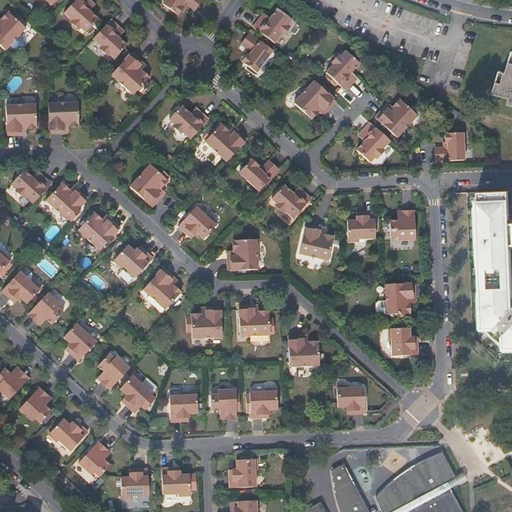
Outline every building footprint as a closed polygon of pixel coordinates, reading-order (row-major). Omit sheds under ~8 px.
[(89,0),(74,0),(64,12),(72,19),(72,23),(77,28),(81,27),(86,32),(98,19),(91,11),(92,10),(89,7),(88,6),(91,3),(91,1),(89,0)] [(195,10),(202,0),(164,0),(162,3),(177,14),(183,6),(181,5),(184,1),(195,10)] [(262,17),(255,28),(275,43),(282,34),(285,34),(289,29),(289,25),(293,19),(279,8),(272,18),(270,17),(267,21),(262,17)] [(0,45),(5,50),(26,27),(24,26),(27,23),(15,12),(12,15),(8,11),(0,19),(0,18),(0,45)] [(120,28),(110,19),(93,38),(101,45),(101,49),(106,54),(110,53),(115,58),(127,45),(119,37),(120,35),(116,32),(120,28)] [(274,51),(250,33),(242,44),(253,53),(251,57),(249,55),(243,62),(258,74),(274,51)] [(335,65),(328,73),(329,74),(326,77),(338,89),(341,86),(347,91),(356,82),(352,77),(355,74),(353,72),(361,64),(348,51),(343,57),(338,57),(335,61),(335,65)] [(142,63),(131,52),(111,74),(133,95),(149,77),(142,70),(144,68),(141,64),(142,63)] [(501,83),(496,81),(493,93),(509,98),(508,103),(511,104),(511,61),(509,61),(506,72),(505,72),(501,83)] [(499,70),(496,81),(501,83),(505,72),(499,70)] [(315,81),(294,103),(311,120),(318,112),(321,114),(324,111),(326,113),(337,102),(330,96),(333,93),(321,81),(318,84),(315,81)] [(48,103),(49,132),(64,132),(64,129),(69,129),(69,125),(79,125),(78,101),(48,103)] [(376,118),(398,139),(418,117),(402,101),(394,108),(392,106),(388,109),(386,107),(376,118)] [(27,127),(37,127),(36,103),(6,104),(7,135),(22,134),(22,131),(27,131),(27,127)] [(192,139),(210,120),(200,110),(195,114),(192,112),(190,113),(182,105),(170,118),(175,124),(175,127),(180,131),(183,131),(192,139)] [(227,162),(248,140),(238,130),(236,132),(232,129),(230,130),(222,123),(206,140),(227,162)] [(390,141),(371,123),(362,133),(366,137),(363,141),(364,142),(356,151),(369,163),(374,157),(379,157),(383,153),(383,149),(390,141)] [(436,148),(436,162),(465,161),(464,134),(447,134),(447,143),(449,144),(449,148),(436,148)] [(279,171),(269,161),(260,171),(258,168),(259,167),(252,160),(240,174),(259,192),(279,171)] [(150,165),(131,187),(153,206),(162,196),(160,194),(163,190),(161,188),(168,180),(166,179),(169,175),(156,165),(153,168),(150,165)] [(34,203),(52,184),(43,175),(38,179),(34,176),(33,177),(25,169),(13,182),(13,184),(19,188),(18,192),(23,196),(26,196),(34,203)] [(46,201),(67,221),(88,199),(77,189),(76,189),(75,191),(72,188),(70,190),(62,183),(46,201)] [(286,212),(293,220),(312,200),(301,191),(298,195),(294,192),(293,194),(284,186),(272,199),(278,204),(277,208),(282,212),(286,212)] [(509,232),(511,231),(511,220),(509,220),(507,192),(478,194),(478,197),(475,198),(479,276),(481,276),(482,282),(481,283),(479,283),(481,330),(489,337),(491,335),(496,341),(494,343),(503,351),(511,351),(511,292),(510,250),(509,232)] [(191,232),(194,235),(197,232),(204,239),(218,223),(211,216),(208,218),(196,206),(179,225),(188,235),(191,232)] [(85,238),(100,252),(120,230),(109,219),(107,221),(104,218),(101,221),(93,213),(77,231),(85,238)] [(414,213),(401,213),(401,220),(398,221),(398,223),(390,223),(391,239),(397,239),(397,243),(415,242),(414,213)] [(376,215),(362,215),(362,219),(358,219),(358,223),(349,223),(350,245),(360,244),(360,241),(377,241),(376,215)] [(309,255),(330,260),(335,237),(325,235),(326,231),(321,230),(321,228),(307,225),(301,253),(309,255)] [(234,250),(231,250),(231,255),(229,255),(229,270),(259,269),(258,239),(234,240),(234,250)] [(142,252),(138,249),(136,251),(129,245),(115,261),(123,268),(125,266),(137,277),(154,258),(144,249),(142,252)] [(0,273),(12,260),(3,252),(1,255),(0,253),(0,273)] [(164,268),(144,289),(165,310),(181,293),(173,286),(176,283),(172,279),(174,277),(164,268)] [(15,299),(18,301),(21,298),(29,304),(43,288),(34,280),(32,283),(20,272),(3,291),(13,301),(15,299)] [(412,296),(415,296),(414,283),(385,284),(386,300),(386,312),(386,313),(396,313),(408,312),(409,312),(409,301),(412,301),(412,296)] [(48,293),(28,315),(37,323),(42,318),(45,320),(47,318),(53,324),(64,312),(58,306),(60,304),(48,293)] [(386,312),(386,300),(378,300),(375,303),(376,310),(378,313),(386,312)] [(256,307),(240,307),(242,336),(272,335),(271,311),(261,312),(260,309),(256,309),(256,307)] [(221,337),(220,308),(206,308),(206,311),(201,311),(201,315),(191,315),(191,338),(221,337)] [(72,349),(70,352),(80,361),(97,342),(85,331),(87,329),(79,321),(64,338),(71,343),(68,346),(72,349)] [(413,342),(413,337),(409,337),(409,327),(387,329),(388,339),(391,339),(391,357),(417,356),(416,342),(413,342)] [(290,370),(320,368),(320,345),(309,345),(309,342),(304,342),(304,339),(289,340),(290,370)] [(100,380),(110,389),(130,367),(116,355),(114,358),(108,353),(98,365),(104,371),(103,372),(105,374),(100,380)] [(12,373),(9,371),(8,373),(2,367),(0,369),(0,392),(7,399),(27,377),(17,368),(12,373)] [(126,396),(124,398),(127,402),(125,404),(136,413),(140,409),(144,412),(156,399),(151,396),(153,394),(141,383),(143,381),(134,373),(120,390),(126,396)] [(351,409),(351,412),(365,412),(363,386),(347,386),(347,384),(336,384),(337,406),(346,406),(346,409),(351,409)] [(42,400),(47,395),(37,386),(17,407),(30,420),(33,417),(38,422),(48,410),(43,404),(44,403),(42,400)] [(222,412),(222,418),(236,418),(235,388),(217,389),(217,393),(210,394),(211,409),(218,409),(218,412),(222,412)] [(263,414),(267,414),(267,410),(277,409),(276,389),(266,389),(266,392),(248,392),(249,418),(263,417),(263,414)] [(181,417),(186,417),(186,413),(196,413),(195,391),(185,392),(185,395),(167,396),(168,421),(181,421),(181,417)] [(72,423),(70,420),(67,423),(60,416),(45,432),(54,441),(56,438),(68,449),(86,430),(75,420),(72,423)] [(103,455),(108,450),(98,441),(78,463),(91,475),(94,472),(99,477),(110,465),(104,460),(106,458),(103,455)] [(462,511),(454,495),(452,492),(449,486),(458,482),(444,455),(436,458),(428,462),(412,471),(403,478),(396,483),(386,491),(378,498),(379,502),(382,511),(370,511),(346,466),(333,473),(336,489),(338,500),(341,511),(326,511),(322,503),(304,511),(462,511)] [(234,475),(230,475),(230,488),(256,487),(256,470),(258,471),(258,459),(236,460),(236,470),(234,470),(234,475)] [(179,476),(179,473),(175,473),(175,469),(161,470),(162,496),(178,495),(179,498),(190,497),(190,493),(195,493),(195,475),(179,476)] [(133,474),(128,474),(128,478),(119,478),(120,499),(130,499),(130,496),(147,496),(147,470),(133,471),(133,474)] [(465,478),(458,482),(449,486),(452,492),(468,484),(465,478)] [(230,503),(230,511),(256,511),(256,501),(230,503)]
